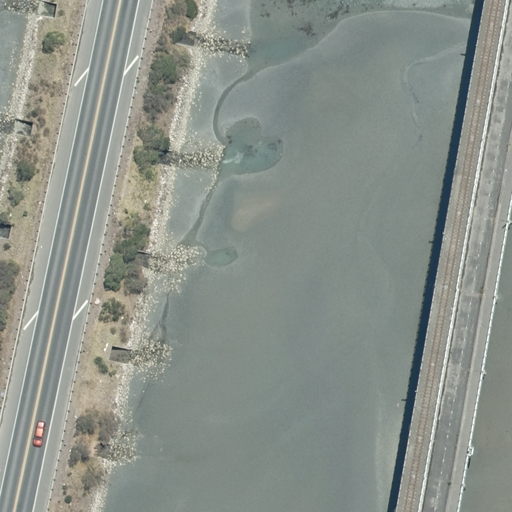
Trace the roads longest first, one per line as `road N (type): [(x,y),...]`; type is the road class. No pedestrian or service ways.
road 1 (trunk): [(128,0),(22,511)]
road 2 (trunk): [(1,511),(102,0)]
